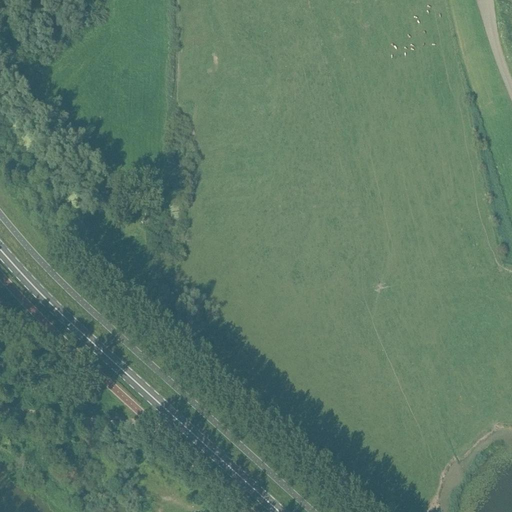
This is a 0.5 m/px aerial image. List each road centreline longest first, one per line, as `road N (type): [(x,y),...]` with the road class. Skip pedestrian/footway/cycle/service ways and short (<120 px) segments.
road 1 (secondary): [(278,511),(0,248)]
road 2 (unclassified): [(0,412),(146,421)]
road 3 (unclassified): [(247,511),(146,421)]
